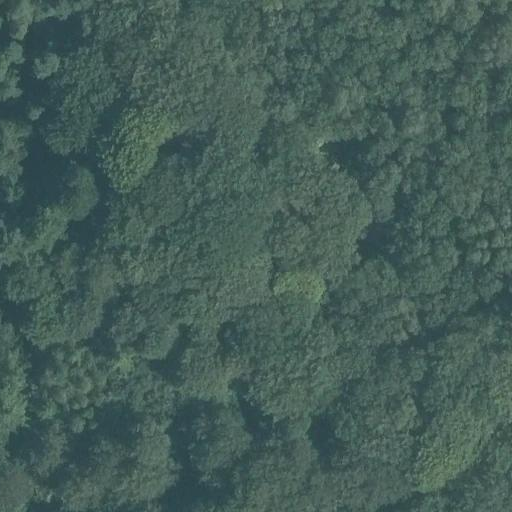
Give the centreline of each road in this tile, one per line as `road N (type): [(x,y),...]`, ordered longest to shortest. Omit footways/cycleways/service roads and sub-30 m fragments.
road 1 (track): [(0,454),(84,129)]
road 2 (track): [(84,129),(128,0)]
